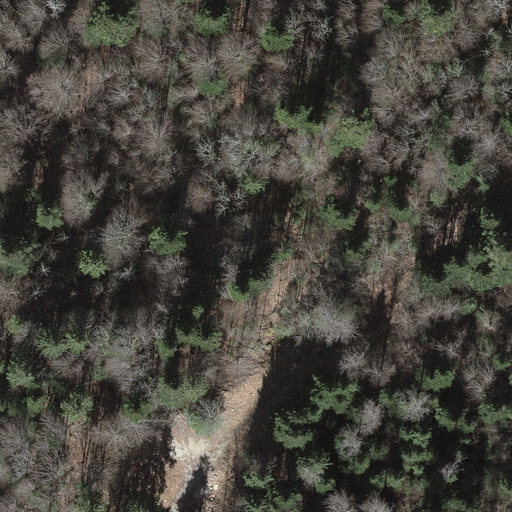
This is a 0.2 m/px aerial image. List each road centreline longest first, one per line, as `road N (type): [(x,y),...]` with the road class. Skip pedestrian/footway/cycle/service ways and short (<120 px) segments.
road 1 (track): [(511,171),(359,317)]
road 2 (track): [(210,453),(261,398),(359,317)]
road 3 (track): [(101,511),(111,489),(158,449),(183,442),(210,453)]
